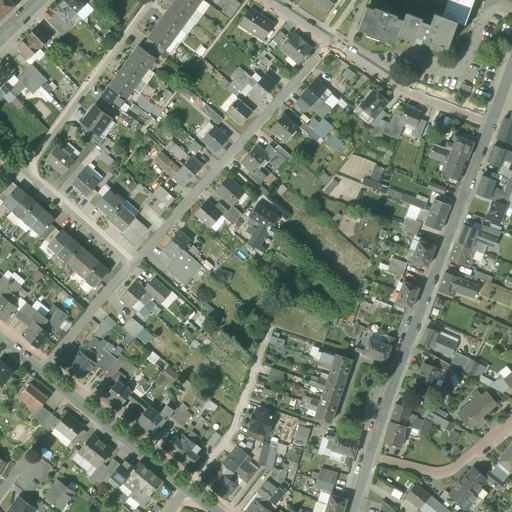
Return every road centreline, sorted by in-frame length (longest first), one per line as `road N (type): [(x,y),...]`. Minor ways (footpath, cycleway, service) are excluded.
road 1 (residential): [(133,262),(34,178),(33,159),(147,0)]
road 2 (residential): [(133,262),(330,40)]
road 3 (residential): [(494,122),(397,371)]
road 4 (tertiary): [(42,372),(186,488)]
road 5 (residential): [(268,326),(234,428),(186,488)]
road 6 (residential): [(330,40),(410,90),(494,122)]
road 7 (residential): [(368,456),(440,473),(511,424)]
road 8 (residential): [(397,371),(357,357),(333,428),(373,440)]
road 9 (residential): [(42,372),(133,262)]
